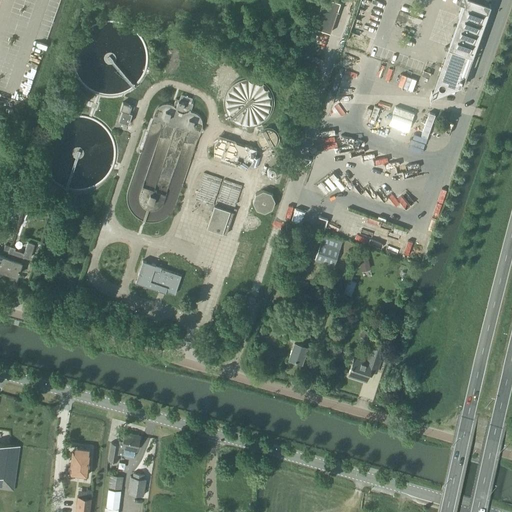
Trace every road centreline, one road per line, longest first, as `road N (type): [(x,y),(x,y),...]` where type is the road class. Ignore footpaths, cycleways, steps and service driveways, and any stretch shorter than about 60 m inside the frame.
road 1 (unclassified): [(511,457),(0,313)]
road 2 (tertiary): [(481,511),(0,375)]
road 3 (secondary): [(511,235),(446,511)]
road 4 (secondary): [(476,511),(511,361)]
